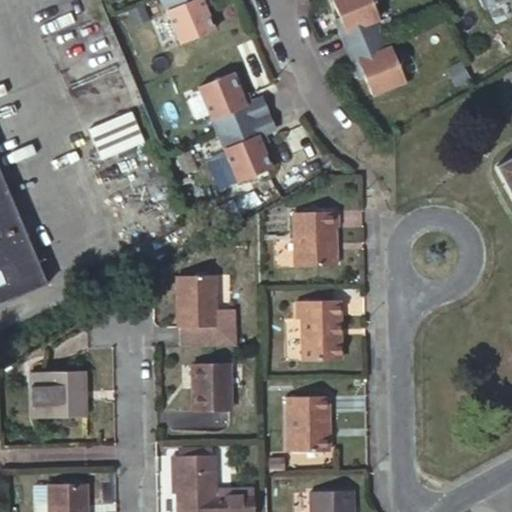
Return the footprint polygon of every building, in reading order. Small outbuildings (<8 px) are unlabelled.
[(160,0),(178,43),(211,29),(199,0),(160,0)] [(346,47),(383,31),(370,0),(331,0),(344,29),(339,31),(346,47)] [(383,31),(346,47),(352,62),(357,60),(370,93),(403,79),(383,31)] [(215,133),(267,112),(260,96),(242,104),(228,71),(195,85),(215,133)] [(88,127),(101,157),(144,140),(131,109),(88,127)] [(267,112),(215,133),(235,181),(268,167),(254,135),(273,127),(267,112)] [(511,156),(495,166),(511,195),(511,156)] [(0,298),(42,281),(0,178),(0,298)] [(293,213),(294,267),(334,267),(334,228),(336,228),(336,212),(293,213)] [(218,327),(217,276),(177,276),(178,327),(179,327),(180,346),(220,346),(220,327),(218,327)] [(301,318),(302,359),(339,358),(338,302),(300,303),(301,318)] [(191,366),(192,412),(227,412),(226,365),(191,366)] [(86,418),(85,372),(29,374),(30,420),(47,419),(86,418)] [(287,398),(288,453),(329,452),(329,398),(287,398)] [(178,495),(177,511),(252,511),(252,497),(215,498),(215,493),(214,456),(211,456),(179,457),(177,457),(178,495)] [(47,485),(47,511),(85,511),(84,485),(47,485)] [(346,511),(346,491),(307,492),(307,511),(346,511)]
